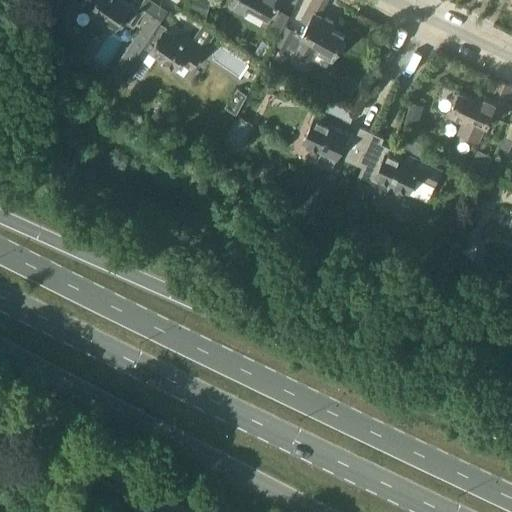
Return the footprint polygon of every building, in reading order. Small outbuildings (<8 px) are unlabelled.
[(158,4),(151,0),(143,0),(139,7),(132,3),(130,3),(124,0),(92,0),(97,3),(92,9),(95,11),(94,15),(101,19),(104,17),(116,26),(124,15),(132,20),(130,21),(141,27),(142,28),(151,15),(158,4)] [(192,0),(189,10),(202,14),(206,0),(192,0)] [(232,0),(231,3),(246,11),(250,5),(268,15),(273,5),(280,8),(284,0),(232,0)] [(289,47),(293,49),(292,52),(312,62),(318,50),(333,58),(345,36),(331,28),(334,22),(320,14),(327,0),(311,0),(301,20),(308,24),(302,34),(301,34),(300,36),(296,34),(298,31),(286,25),(276,43),(288,49),(289,47)] [(168,11),(158,4),(151,15),(142,28),(141,27),(116,64),(117,64),(114,68),(116,69),(112,74),(123,81),(129,72),(134,76),(152,50),(164,58),(163,62),(170,67),(173,64),(176,66),(180,59),(191,67),(204,47),(215,30),(205,23),(194,40),(189,37),(186,41),(167,29),(167,26),(160,22),(168,11)] [(270,28),(279,33),(290,14),(280,9),(270,28)] [(18,17),(11,29),(21,35),(29,23),(18,17)] [(479,141),(492,113),(499,116),(511,87),(511,83),(501,79),(493,97),(478,90),(475,97),(461,90),(450,113),(465,120),(459,132),(479,141)] [(239,86),(226,105),(238,112),(248,92),(239,86)] [(405,122),(417,125),(423,104),(410,100),(405,122)] [(356,136),(348,132),(349,132),(330,123),(333,117),(318,111),(304,140),(307,142),(307,146),(316,150),(318,147),(323,149),(318,160),(332,166),(337,156),(343,144),(350,148),(346,158),(359,164),(370,141),(374,132),(361,125),(356,136)] [(238,114),(227,133),(228,133),(242,141),(253,122),(238,114)] [(183,141),(188,140),(190,137),(189,132),(186,130),(181,131),(179,134),(180,139),(183,141)] [(385,137),(374,132),(370,141),(359,164),(363,166),(357,179),(385,191),(393,182),(395,183),(395,187),(403,190),(406,188),(409,190),(415,176),(435,185),(443,168),(408,151),(405,157),(390,151),(392,147),(382,142),(385,137)] [(228,136),(225,143),(238,150),(242,141),(228,133),(227,136),(228,136)] [(511,138),(504,135),(500,145),(509,150),(511,143),(511,138)] [(481,166),(487,169),(493,157),(487,153),(481,166)] [(502,167),(501,165),(498,163),(494,164),(492,167),(492,170),(494,173),(497,174),(500,173),(502,171),(502,167)] [(356,206),(346,200),(340,211),(351,216),(356,206)]
